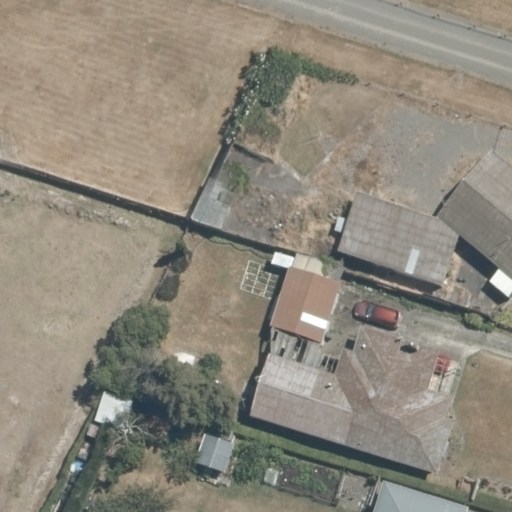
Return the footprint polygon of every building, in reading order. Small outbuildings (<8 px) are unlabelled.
[(442,225),(460,243),(500,271),(490,284),(509,301),(511,297),(511,171),(496,159),(442,225)] [(239,192),(205,181),(191,226),(225,236),(239,192)] [(348,258),(445,290),(460,243),(442,225),(359,198),(340,256),(348,258)] [(291,276),(268,362),(250,421),(440,479),(473,370),(355,333),(346,362),(323,355),(341,289),(326,285),(331,267),(283,254),(278,272),(291,276)] [(244,448),(203,437),(195,468),(236,479),(244,448)] [(464,511),(378,486),(370,511),(464,511)]
